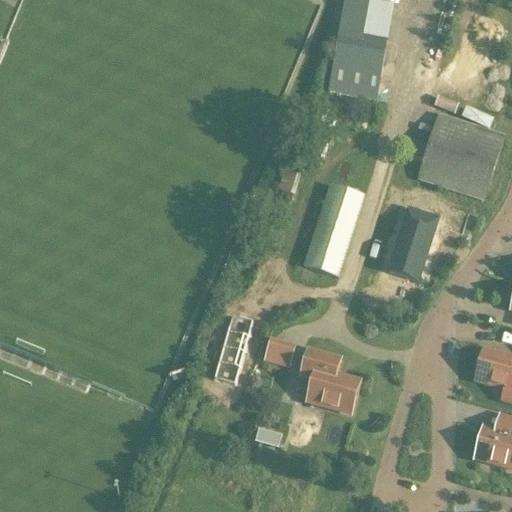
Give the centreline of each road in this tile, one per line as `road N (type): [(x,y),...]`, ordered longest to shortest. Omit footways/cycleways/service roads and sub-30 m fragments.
road 1 (residential): [(438,325),(409,385),(382,489),(435,499),(439,388)]
road 2 (residential): [(507,217),(438,325)]
